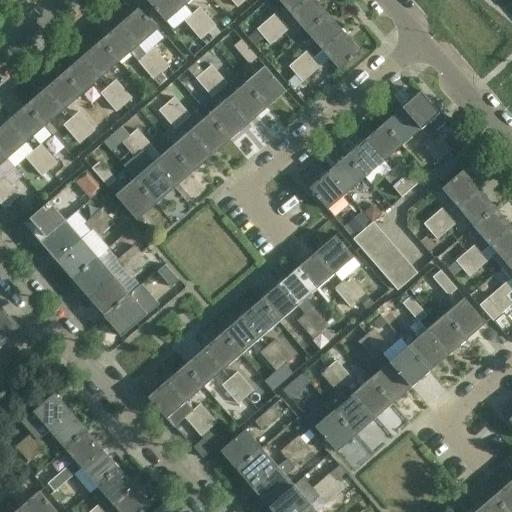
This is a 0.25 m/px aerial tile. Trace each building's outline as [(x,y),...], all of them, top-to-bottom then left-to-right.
[(166,24),(185,8),(178,0),(149,0),(148,2),(166,24)] [(230,0),(237,8),(245,1),(244,0),(230,0)] [(277,0),(291,15),(307,0),(277,0)] [(329,14),(315,0),(307,0),(291,15),(307,33),(329,14)] [(192,15),(207,34),(216,26),(200,8),(192,15)] [(139,9),(120,26),(138,47),(158,30),(139,9)] [(264,39),(282,22),(275,14),(257,30),(264,39)] [(345,33),(329,14),(307,33),(316,43),(307,51),(315,59),(345,33)] [(200,40),(207,34),(192,15),(185,22),(200,40)] [(270,46),(289,30),(282,22),(264,39),(270,46)] [(120,26),(101,42),(120,63),(131,54),(138,62),(145,55),(138,47),(120,26)] [(340,71),(361,52),(345,33),(315,59),(322,67),(330,59),(340,71)] [(249,65),(258,57),(242,39),(233,46),(249,65)] [(101,79),(120,63),(101,42),(82,58),(101,79)] [(145,55),(161,74),(169,67),(153,49),(145,55)] [(289,67),(296,75),(315,59),(307,51),(289,67)] [(168,81),(161,74),(145,55),(138,62),(160,88),(168,81)] [(82,95),(101,79),(82,58),(64,74),(82,95)] [(303,83),(322,67),(315,59),(296,75),(303,83)] [(212,65),(204,72),(220,90),(228,83),(212,65)] [(286,91),(265,66),(246,83),(267,108),(286,91)] [(220,90),(204,72),(197,78),(212,97),(220,90)] [(64,112),(82,95),(64,74),(45,90),(64,112)] [(108,87),(124,106),(132,99),(116,81),(108,87)] [(267,108),(246,83),(227,99),(249,124),(267,108)] [(116,113),(124,106),(108,87),(100,94),(116,113)] [(45,128),(64,112),(45,90),(26,106),(45,128)] [(221,129),(231,140),(244,129),(249,124),(227,99),(220,90),(212,97),(220,105),(209,115),(221,129)] [(448,122),(422,92),(403,108),(422,130),(429,139),(448,122)] [(175,97),(167,104),(183,122),(191,115),(175,97)] [(167,104),(159,111),(175,129),(183,122),(167,104)] [(44,129),(45,128),(26,106),(7,122),(26,144),(44,129)] [(422,130),(403,108),(384,125),(404,147),(422,130)] [(95,131),(93,129),(79,113),(71,120),(87,139),(95,131)] [(231,140),(209,115),(192,129),(190,131),(212,156),(231,140)] [(87,139),(71,120),(63,126),(65,129),(80,145),(87,139)] [(0,151),(8,160),(26,144),(7,122),(0,128),(0,151)] [(384,125),(379,129),(366,141),(385,163),(404,147),(384,125)] [(137,130),(130,136),(146,155),(153,148),(137,130)] [(212,156),(190,131),(172,147),(194,172),(212,156)] [(437,132),(429,139),(445,158),(453,151),(437,132)] [(146,155),(130,136),(122,143),(138,161),(138,162),(146,155)] [(445,158),(429,139),(421,146),(438,164),(445,158)] [(367,179),(385,163),(366,141),(347,157),(367,179)] [(33,152),(50,171),(58,164),(42,145),(33,152)] [(175,189),(194,172),(172,147),(153,163),(175,189)] [(42,177),(50,171),(33,152),(26,158),(42,177)] [(135,179),(157,204),(175,189),(153,163),(146,155),(138,162),(138,161),(127,170),(135,179)] [(347,157),(329,173),(349,195),(367,179),(347,157)] [(100,162),(92,169),(108,187),(116,181),(100,162)] [(392,171),(401,181),(409,174),(400,164),(392,171)] [(442,189),(459,209),(481,190),(464,170),(442,189)] [(103,190),(86,171),(74,181),(81,189),(91,201),(103,190)] [(394,188),(401,181),(392,171),(385,178),(394,188)] [(330,211),(349,195),(329,173),(310,189),(330,211)] [(418,185),(409,174),(401,181),(394,188),(403,198),(418,185)] [(0,180),(0,189),(12,204),(21,196),(4,177),(0,180)] [(138,221),(157,204),(135,179),(116,196),(138,221)] [(0,204),(5,210),(12,204),(0,189),(0,204)] [(475,227),(497,209),(481,190),(459,209),(475,227)] [(285,209),(300,228),(310,219),(294,201),(285,209)] [(24,224),(41,244),(66,221),(50,202),(24,224)] [(84,225),(90,232),(109,216),(118,208),(115,204),(103,209),(86,223),(84,225)] [(373,206),(366,213),(374,222),(383,215),(374,205),(373,206)] [(431,233),(450,217),(443,209),(424,225),(431,233)] [(511,226),(497,209),(475,227),(490,246),(511,227),(511,226)] [(363,211),(346,226),(357,237),(374,223),(365,213),(363,211)] [(66,221),(41,244),(57,262),(82,240),(90,232),(84,225),(86,223),(77,212),(66,221)] [(90,232),(91,233),(97,241),(116,225),(109,216),(90,232)] [(457,225),(450,217),(431,233),(438,241),(457,225)] [(362,249),(382,231),(375,223),(374,224),(355,240),(362,249)] [(501,269),(511,260),(511,227),(490,246),(497,254),(492,258),(501,269)] [(389,240),(382,231),(362,249),(370,257),(389,240)] [(318,253),(317,254),(335,275),(342,283),(351,275),(361,267),(335,237),(318,253)] [(82,240),(57,262),(73,280),(98,258),(82,240)] [(396,248),(389,240),(370,257),(377,266),(396,248)] [(122,270),(141,254),(134,246),(118,260),(116,262),(122,270)] [(463,270),(482,254),(475,246),(449,269),(455,276),(463,270)] [(404,257),(396,248),(377,266),(384,274),(404,257)] [(98,258),(73,280),(89,299),(122,270),(116,262),(118,260),(109,249),(98,258)] [(141,254),(122,270),(129,278),(132,276),(148,262),(141,254)] [(316,291),(329,281),(335,275),(317,254),(298,270),(316,291)] [(482,254),(463,270),(470,278),(489,262),(482,254)] [(411,265),(404,257),(384,274),(391,283),(411,265)] [(511,280),(511,260),(501,269),(511,281),(511,280)] [(180,281),(166,265),(158,272),(172,288),(180,281)] [(419,274),(411,265),(391,283),(399,292),(419,274)] [(122,270),(89,299),(105,317),(130,295),(140,286),(132,276),(129,278),(122,270)] [(307,299),(316,291),(298,270),(281,285),(299,306),(306,314),(314,307),(307,299)] [(449,297),(458,290),(442,271),(433,279),(449,297)] [(342,283),(368,312),(359,301),(367,294),(351,275),(342,283)] [(335,289),(360,319),(368,312),(342,283),(335,289)] [(481,306),(487,314),(507,296),(511,291),(511,289),(507,283),(481,306)] [(280,322),(299,306),(281,285),(262,301),(280,322)] [(147,314),(130,295),(105,317),(121,336),(147,314)] [(373,305),(366,296),(360,301),(367,310),(373,305)] [(511,301),(507,296),(487,314),(494,322),(502,315),(511,306),(511,301)] [(411,298),(404,304),(420,323),(427,316),(411,298)] [(487,324),(465,298),(445,315),(468,341),(487,324)] [(261,339),(280,322),(262,301),(243,317),(261,339)] [(22,331),(0,305),(0,343),(3,347),(21,332),(22,331)] [(305,315),(321,334),(330,326),(314,307),(306,314),(305,315)] [(314,340),(321,334),(305,315),(298,321),(314,340)] [(468,341),(445,315),(427,331),(449,357),(468,341)] [(261,339),(243,317),(224,333),(243,355),(261,339)] [(374,329),(367,336),(383,355),(390,348),(374,329)] [(449,357),(427,331),(408,347),(431,373),(449,357)] [(224,371),(243,355),(224,333),(206,350),(224,371)] [(367,336),(359,343),(375,361),(383,355),(367,336)] [(268,347),(284,366),(293,358),(277,340),(268,347)] [(277,372),(284,366),(268,347),(261,353),(277,372)] [(431,373),(408,347),(390,363),(412,389),(431,373)] [(205,387),(224,371),(206,350),(187,366),(205,387)] [(338,362),(330,368),(346,387),(353,380),(338,362)] [(412,389),(390,363),(371,379),(394,405),(412,389)] [(186,403),(205,387),(187,366),(168,382),(186,403)] [(346,387),(330,368),(322,375),(338,394),(346,387)] [(247,399),(247,398),(255,391),(239,373),(230,380),(247,399)] [(346,387),(353,395),(375,421),(394,405),(371,379),(361,388),(353,380),(346,387)] [(247,399),(230,380),(223,386),(239,405),(247,399)] [(193,411),(186,403),(168,382),(149,398),(175,429),(187,420),(186,418),(193,412),(193,411)] [(291,400),(301,391),(292,382),(282,391),(291,400)] [(34,413),(50,432),(72,413),(55,394),(34,413)] [(375,421),(353,395),(334,411),(357,437),(375,421)] [(209,430),(210,430),(218,423),(202,404),(193,411),(193,412),(209,430)] [(281,415),(274,407),(256,423),(262,431),(281,415)] [(308,419),(316,428),(338,453),(357,437),(334,411),(324,420),(317,412),(308,419)] [(209,430),(193,412),(186,418),(187,420),(202,437),(209,430)] [(88,431),(72,413),(50,432),(67,450),(88,431)] [(246,430),(222,452),(239,472),(263,450),(246,430)] [(23,455),(42,439),(35,431),(16,447),(23,455)] [(88,431),(67,450),(83,469),(104,450),(88,431)] [(281,453),(288,460),(306,444),(300,437),(281,453)] [(42,439),(23,455),(30,463),(48,447),(42,439)] [(313,452),(306,444),(288,460),(295,468),(313,452)] [(99,488),(120,469),(104,450),(83,469),(74,477),(80,484),(90,496),(99,488)] [(279,468),(263,450),(239,472),(255,490),(279,468)] [(255,490),(270,509),(295,487),(287,477),(295,469),(295,468),(288,461),(279,468),(255,490)] [(331,474),(313,490),(320,497),(338,481),(347,473),(341,466),(331,474)] [(55,493),(74,477),(66,468),(48,484),(55,493)] [(99,488),(115,506),(136,487),(120,469),(99,488)] [(295,487),(270,509),(273,511),(303,511),(311,505),(320,497),(313,490),(304,479),(295,487)] [(338,481),(320,497),(327,505),(345,489),(338,481)] [(511,511),(511,482),(495,497),(508,511),(511,511)] [(145,511),(153,506),(136,487),(115,506),(120,511),(145,511)] [(56,511),(39,492),(21,508),(24,511),(56,511)] [(311,505),(303,511),(318,511),(327,505),(320,497),(311,505)] [(508,511),(495,497),(477,511),(508,511)]
